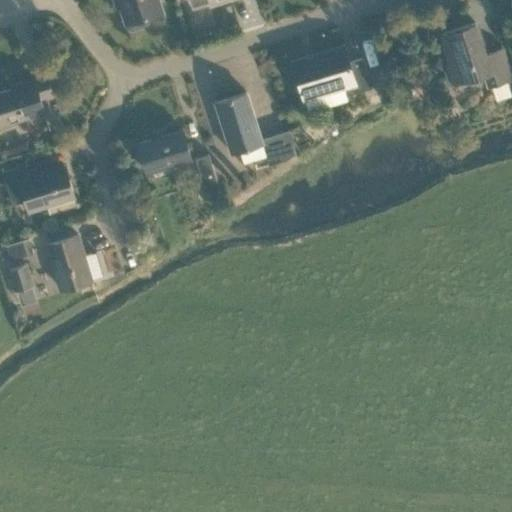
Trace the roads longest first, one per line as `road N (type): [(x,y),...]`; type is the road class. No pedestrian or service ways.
road 1 (residential): [(376,0),(119,81)]
road 2 (residential): [(128,253),(90,140),(119,81)]
